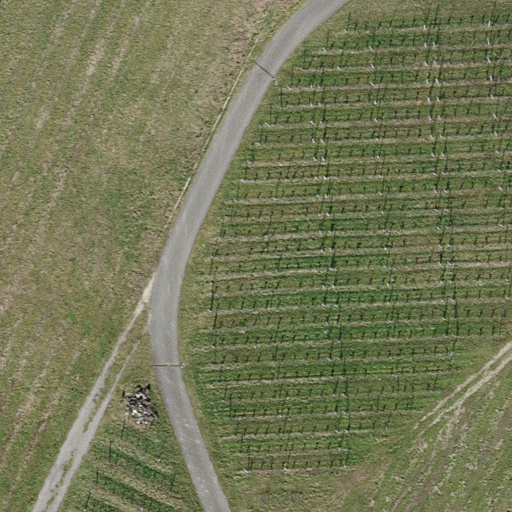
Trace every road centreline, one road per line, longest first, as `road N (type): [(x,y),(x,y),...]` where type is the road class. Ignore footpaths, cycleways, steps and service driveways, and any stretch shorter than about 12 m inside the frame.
road 1 (track): [(222,511),(173,391),(163,300),(183,238),(255,85),(300,25),(331,0)]
road 2 (track): [(48,511),(132,331),(163,300)]
